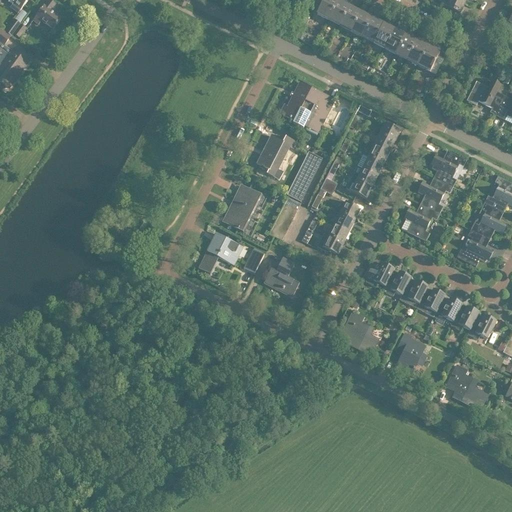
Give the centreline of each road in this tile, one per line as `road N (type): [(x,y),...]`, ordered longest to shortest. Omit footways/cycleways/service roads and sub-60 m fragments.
road 1 (residential): [(315,349),(164,272),(280,45)]
road 2 (residential): [(511,449),(315,349)]
road 3 (residential): [(0,165),(119,0)]
road 4 (residential): [(370,238),(485,297),(511,265)]
road 5 (residential): [(427,120),(280,45)]
road 6 (residential): [(370,238),(427,120)]
road 7 (residential): [(315,349),(370,238)]
